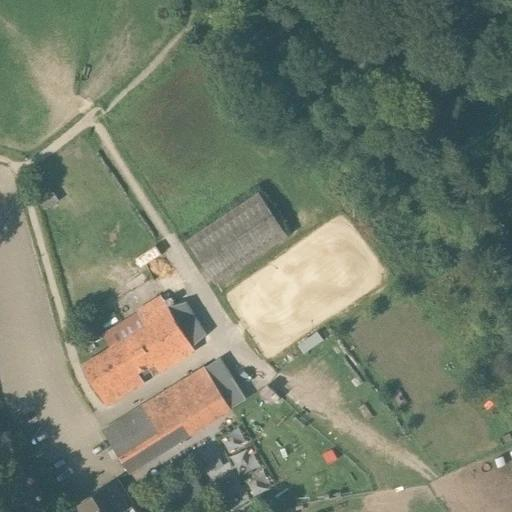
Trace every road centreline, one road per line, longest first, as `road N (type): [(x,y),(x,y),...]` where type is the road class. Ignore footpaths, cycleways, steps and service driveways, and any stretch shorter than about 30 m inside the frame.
road 1 (track): [(511,250),(467,196),(423,122),(376,79),(318,39),(200,16)]
road 2 (track): [(199,0),(193,26),(100,110)]
road 3 (track): [(90,118),(165,236)]
road 4 (track): [(0,176),(18,173),(100,110)]
